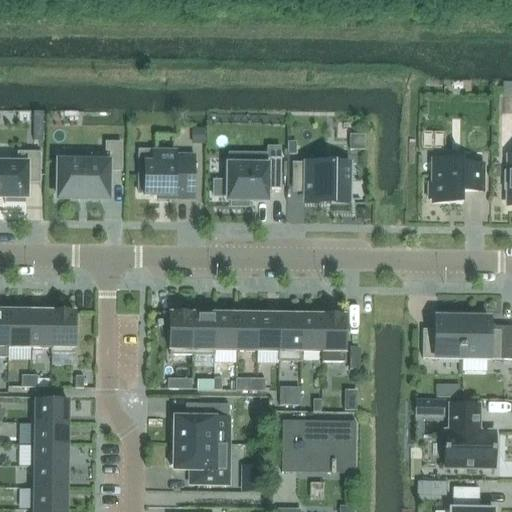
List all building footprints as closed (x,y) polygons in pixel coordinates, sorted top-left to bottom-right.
[(89,164),(58,164),(57,200),(107,201),(108,172),(120,172),(120,145),(106,145),(105,156),(89,156),(89,164)] [(0,198),(3,199),(3,205),(25,205),(26,177),(39,177),(40,154),(16,153),(16,165),(0,165),(0,198)] [(143,178),(138,178),(137,195),(143,195),(143,197),(175,198),(175,195),(193,196),(194,157),(192,157),(192,159),(176,159),(176,153),(152,153),(151,164),(143,164),(143,178)] [(266,167),(227,166),(226,202),(230,202),(230,208),(248,209),(248,203),(266,203),(267,191),(279,191),(280,161),(266,161),(266,167)] [(462,162),(432,161),(432,186),(428,186),(428,201),(432,201),(432,205),(461,206),(461,193),(481,193),(482,165),(462,165),(462,162)] [(348,191),(348,167),(332,166),(332,165),(291,164),(291,188),(304,188),(304,203),(322,204),(322,205),(349,205),(349,191),(348,191)] [(8,313),(0,312),(0,349),(7,350),(8,313)] [(30,313),(8,313),(7,350),(29,350),(30,313)] [(51,314),(30,313),(29,350),(50,350),(50,355),(51,355),(51,314)] [(74,314),(51,314),(51,355),(73,355),(74,314)] [(192,316),(169,315),(169,357),(191,357),(192,316)] [(422,331),(421,360),(461,361),(462,316),(449,315),(449,319),(435,319),(435,331),(422,331)] [(214,316),(192,316),(191,357),(213,357),(214,316)] [(235,316),(214,316),(213,357),(214,357),(214,353),(235,353),(235,316)] [(257,317),(235,316),(235,353),(256,353),(257,317)] [(475,316),(462,316),(461,361),(499,361),(511,361),(511,332),(499,332),(488,332),(488,320),(475,320),(475,316)] [(278,317),(257,317),(256,353),(277,354),(277,363),(278,363),(278,317)] [(300,317),(278,317),(278,363),(299,364),(300,317)] [(322,318),(300,317),(299,364),(300,363),(300,354),(321,354),(322,318)] [(77,318),(78,341),(91,341),(90,318),(77,318)] [(344,318),(322,318),(321,354),(344,355),(344,318)] [(123,356),(138,355),(137,330),(122,331),(123,356)] [(29,377),(21,377),(21,389),(29,389),(29,377)] [(37,377),(29,377),(29,389),(37,390),(37,377)] [(83,378),(74,378),(74,390),(82,390),(83,378)] [(221,380),(213,380),(213,392),(221,392),(221,380)] [(256,381),(248,381),(248,393),(256,393),(256,381)] [(264,381),(256,381),(256,393),(264,393),(264,381)] [(66,402),(31,401),(30,425),(66,426),(66,402)] [(319,413),(320,401),(311,401),(311,413),(319,413)] [(478,407),(449,407),(448,433),(444,433),(444,470),(493,470),(494,433),(477,433),(478,407)] [(174,436),(174,446),(227,446),(228,420),(174,419),(174,423),(170,423),(170,436),(174,436)] [(354,476),(355,424),(353,424),(353,425),(283,424),(283,423),(281,423),(280,474),(282,474),(282,473),(297,473),(297,464),(330,464),(330,476),(333,476),(334,474),(353,474),(353,476),(354,476)] [(66,426),(30,425),(30,447),(66,448),(66,426)] [(227,446),(174,446),(173,455),(169,455),(169,468),(173,468),(173,472),(190,472),(190,486),(227,486),(227,446)] [(66,448),(30,447),(30,469),(65,469),(66,448)] [(231,450),(230,482),(257,483),(258,451),(231,450)] [(65,469),(30,469),(29,490),(65,491),(65,469)] [(64,511),(65,491),(29,490),(29,511),(43,511),(64,511)] [(477,511),(478,490),(452,490),(452,511),(450,511),(449,511),(477,511)]
